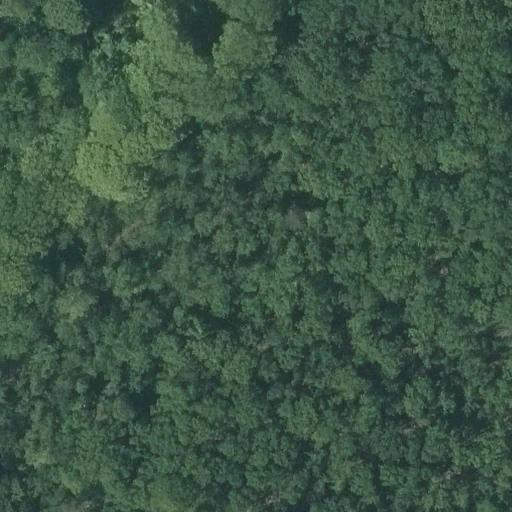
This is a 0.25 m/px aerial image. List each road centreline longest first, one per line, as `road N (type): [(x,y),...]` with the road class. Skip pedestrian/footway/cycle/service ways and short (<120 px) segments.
road 1 (track): [(223,0),(173,64),(0,230)]
road 2 (unknown): [(183,0),(150,40),(101,72),(0,187)]
